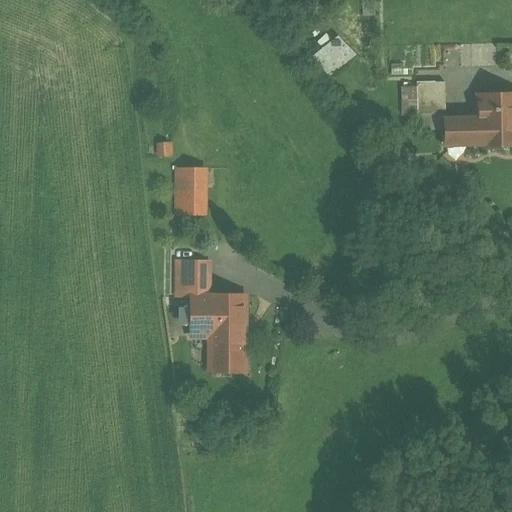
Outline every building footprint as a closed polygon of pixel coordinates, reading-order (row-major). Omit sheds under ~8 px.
[(332,76),(359,54),(342,33),(315,55),(332,76)] [(445,113),(444,82),(416,83),(417,113),(445,113)] [(511,95),(476,96),(476,97),(478,97),(479,119),(444,120),(445,145),(479,144),(479,146),(511,145),(511,95)] [(176,167),(176,215),(210,215),(210,167),(176,167)] [(208,262),(176,261),(176,296),(191,296),(191,295),(208,296),(208,262)] [(208,296),(191,295),(191,296),(191,337),(210,337),(210,371),(243,372),(244,296),(208,296)]
